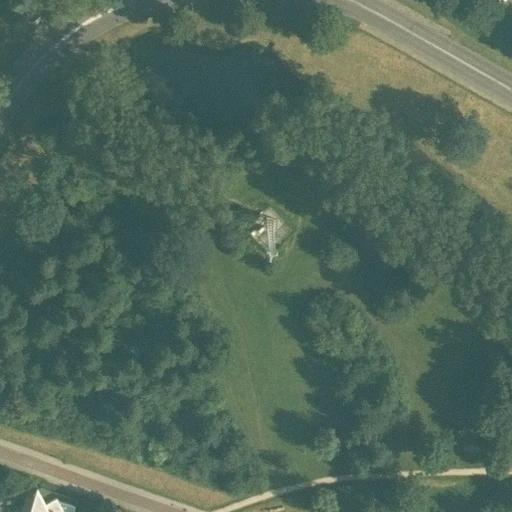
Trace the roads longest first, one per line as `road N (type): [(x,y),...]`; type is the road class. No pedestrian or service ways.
road 1 (tertiary): [(347,0),(511,91)]
road 2 (tertiary): [(0,111),(48,49),(125,0)]
